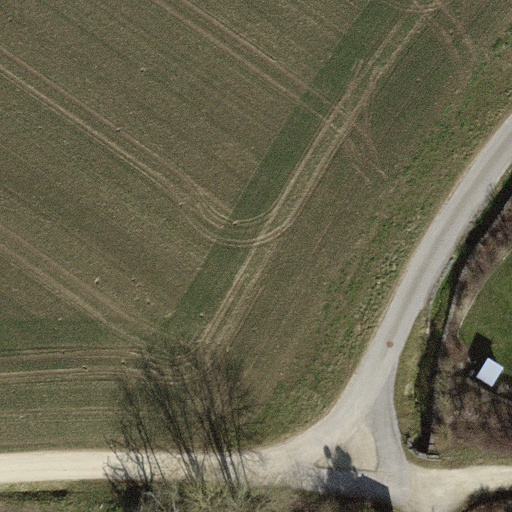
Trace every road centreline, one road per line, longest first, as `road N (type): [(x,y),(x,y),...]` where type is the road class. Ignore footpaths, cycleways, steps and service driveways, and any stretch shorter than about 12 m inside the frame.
road 1 (track): [(0,470),(342,468),(456,485),(511,484)]
road 2 (residential): [(342,468),(455,228),(511,159)]
